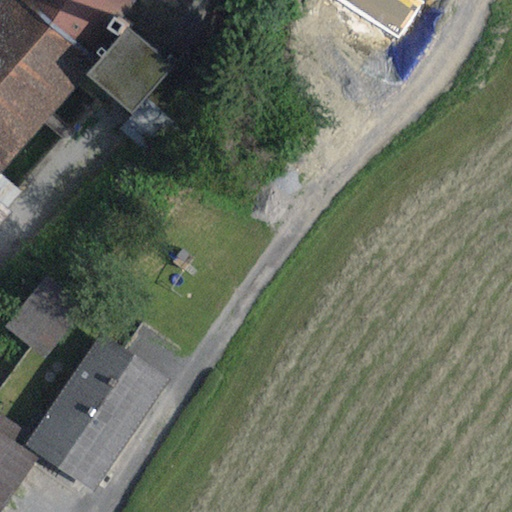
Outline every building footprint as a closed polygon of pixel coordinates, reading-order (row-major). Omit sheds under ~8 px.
[(8,188),(111,73),(155,113),(167,98),(177,105),(210,71),(255,0),(19,0),(0,22),(0,231),(8,238),(32,208),(8,188)] [(333,100),(361,117),(368,104),(340,87),(333,100)] [(333,100),(329,97),(301,143),(332,163),(361,117),(333,100)] [(251,150),(232,175),(268,201),(287,176),(251,150)] [(101,305),(69,278),(31,325),(63,351),(101,305)] [(123,337),(52,442),(111,482),(182,377),(123,337)] [(2,402),(0,404),(0,421),(29,441),(38,428),(2,402)] [(0,421),(0,508),(5,511),(13,511),(51,456),(29,441),(0,421)]
